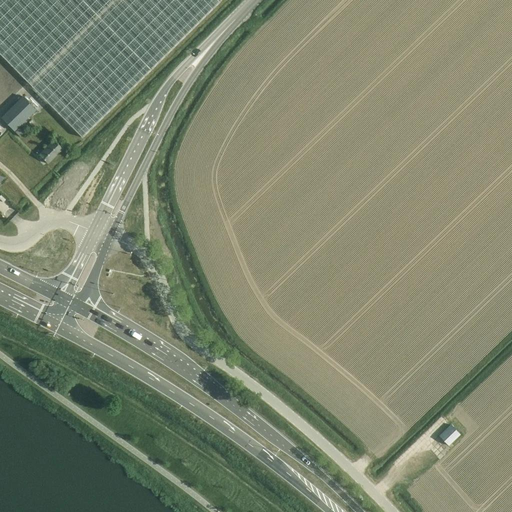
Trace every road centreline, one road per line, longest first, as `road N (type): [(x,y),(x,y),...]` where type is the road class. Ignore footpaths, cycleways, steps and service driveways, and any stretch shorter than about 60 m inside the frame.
road 1 (unclassified): [(392,511),(311,433),(189,340),(148,256),(109,236)]
road 2 (primary): [(358,511),(204,384),(77,307)]
road 3 (primary): [(54,325),(208,416),(328,511)]
road 4 (tertiary): [(215,37),(157,104),(94,231)]
road 5 (tertiary): [(109,236),(215,37)]
